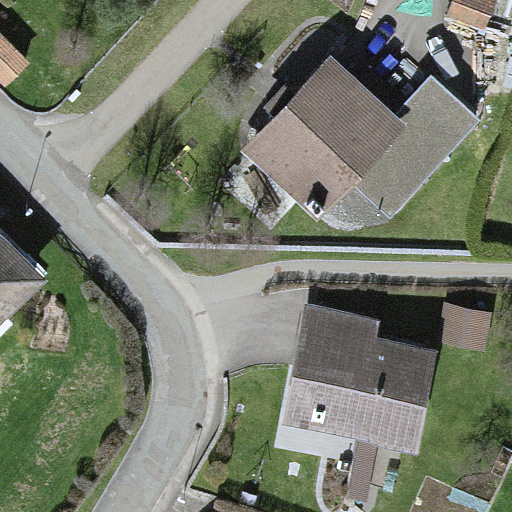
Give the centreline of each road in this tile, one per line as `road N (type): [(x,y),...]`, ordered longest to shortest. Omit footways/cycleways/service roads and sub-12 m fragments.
road 1 (residential): [(43,183),(166,301),(184,358),(174,415),(121,511)]
road 2 (residential): [(43,183),(223,0)]
